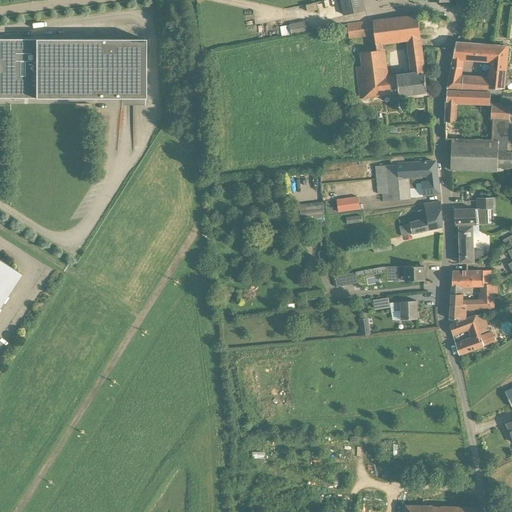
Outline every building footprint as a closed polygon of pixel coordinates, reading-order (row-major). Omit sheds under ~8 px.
[(340,0),(344,16),(365,11),(362,0),(340,0)] [(361,97),(399,93),(400,97),(428,93),(426,75),(423,48),(422,38),(421,38),(418,15),(348,24),(350,39),(375,36),(377,52),(363,54),(365,67),(357,68),(361,97)] [(308,35),(306,23),(290,26),(292,38),(308,35)] [(145,40),(10,40),(0,39),(0,98),(143,98),(143,105),(145,105),(145,40)] [(492,61),(492,62),(492,63),(493,46),(457,43),(454,58),(492,61)] [(491,91),(501,91),(502,89),(505,89),(510,47),(493,46),(492,63),(492,62),(490,77),(491,77),(491,89),(491,90),(491,91)] [(461,68),(452,67),(448,88),(489,91),(490,89),(491,89),(491,77),(490,77),(490,80),(460,78),(461,68)] [(491,96),(501,96),(501,91),(491,91),(490,93),(448,91),(447,102),(491,103),(491,96)] [(511,91),(501,91),(501,96),(501,103),(511,103),(511,91)] [(454,121),(446,121),(446,123),(447,140),(452,140),(451,170),(498,171),(498,167),(511,167),(511,152),(506,152),(507,106),(483,106),(482,122),(454,121)] [(446,121),(454,121),(454,112),(447,111),(446,121)] [(406,177),(438,174),(436,162),(432,162),(405,164),(406,177)] [(423,195),(432,194),(440,193),(439,181),(438,174),(406,177),(405,164),(376,167),(378,195),(383,194),(383,202),(411,199),(410,189),(417,188),(416,184),(422,183),(423,195)] [(337,200),(339,213),(359,210),(358,199),(358,198),(337,200)] [(477,199),(477,209),(477,210),(485,210),(493,209),(493,198),(477,199)] [(338,214),(337,201),(327,201),(327,215),(338,214)] [(323,202),(300,205),(302,220),(325,217),(323,202)] [(419,211),(421,220),(428,219),(432,230),(443,227),(441,202),(424,205),(426,209),(419,211)] [(477,209),(455,210),(457,226),(460,226),(472,226),(477,225),(486,225),(485,210),(477,210),(477,209)] [(347,224),(363,222),(362,216),(346,218),(347,224)] [(403,237),(432,230),(428,219),(421,220),(421,221),(400,226),(403,237)] [(472,226),(460,226),(461,264),(473,263),(473,261),(484,256),(484,251),(473,251),(472,226)] [(0,262),(0,287),(9,293),(21,276),(0,262)] [(408,267),(388,267),(388,281),(425,281),(425,271),(422,271),(422,267),(412,267),(412,266),(408,266),(408,267)] [(484,285),(483,270),(453,271),(452,286),(461,286),(481,285),(481,287),(493,286),(493,284),(484,285)] [(337,288),(358,284),(356,273),(335,277),(337,288)] [(461,294),(461,286),(452,286),(452,294),(450,319),(466,319),(467,311),(492,310),(492,309),(494,309),(493,286),(481,287),(481,301),(463,302),(463,294),(461,294)] [(0,308),(9,293),(0,287),(0,308)] [(375,310),(390,308),(389,298),(373,300),(375,310)] [(401,303),(395,303),(395,311),(401,311),(401,320),(418,319),(418,309),(416,309),(415,301),(401,302),(401,303)] [(453,335),(468,329),(471,339),(456,345),(460,354),(496,341),(493,332),(482,336),(481,334),(483,333),(477,315),(450,325),(453,335)] [(359,320),(361,336),(371,335),(368,318),(359,320)] [(253,461),(266,462),(266,451),(253,451),(253,461)]
